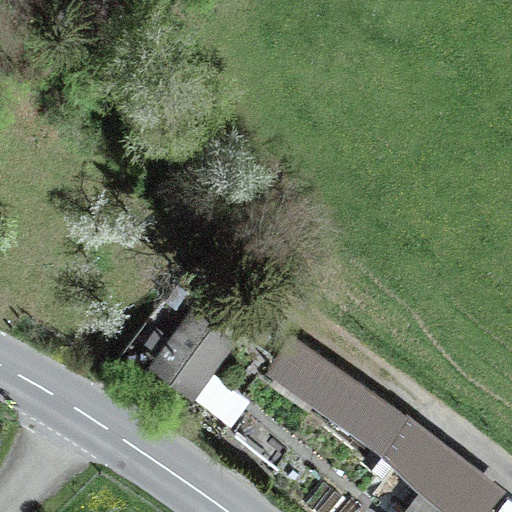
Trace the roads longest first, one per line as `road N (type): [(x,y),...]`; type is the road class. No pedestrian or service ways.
road 1 (track): [(98,0),(215,249)]
road 2 (tertiary): [(0,365),(222,511)]
